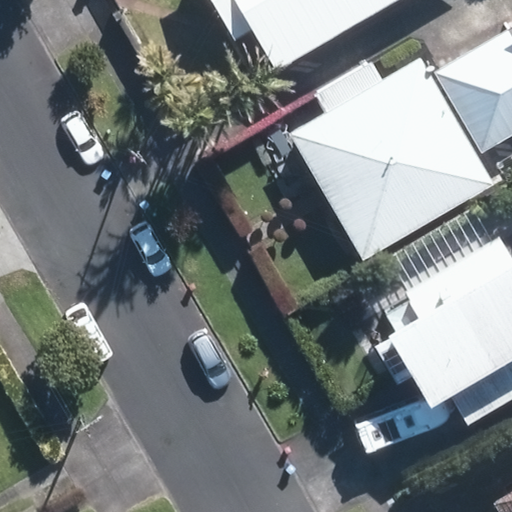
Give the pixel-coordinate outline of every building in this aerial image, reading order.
[(396,0),(208,0),(242,55),(257,46),(273,73),(396,0)] [(511,17),(511,32),(436,75),(479,152),(511,133),(511,6),(507,9),(511,17)] [(493,188),(419,59),(286,135),(360,264),(493,188)] [(449,396),(466,425),(511,397),(511,257),(501,240),(407,296),(420,317),(389,336),(431,406),(449,396)] [(511,511),(511,476),(465,506),(468,511),(511,511)]
